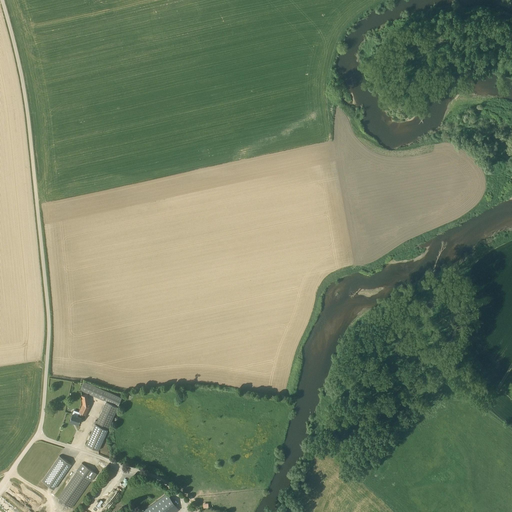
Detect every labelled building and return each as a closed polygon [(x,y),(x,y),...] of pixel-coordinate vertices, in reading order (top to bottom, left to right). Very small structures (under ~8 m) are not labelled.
[(122,398),(84,381),(80,389),(106,401),(118,406),(122,398)] [(89,407),(89,403),(88,394),(82,395),(83,404),(77,415),(72,414),(70,421),(79,424),(80,419),(83,420),(85,415),(89,407)] [(108,429),(118,406),(106,401),(96,423),(108,429)] [(95,424),(86,445),(98,450),(107,429),(95,424)] [(71,464),(60,456),(42,481),(54,489),(71,464)] [(95,473),(82,464),(58,498),(71,507),(95,473)] [(167,493),(141,511),(175,511),(179,509),(167,493)]
